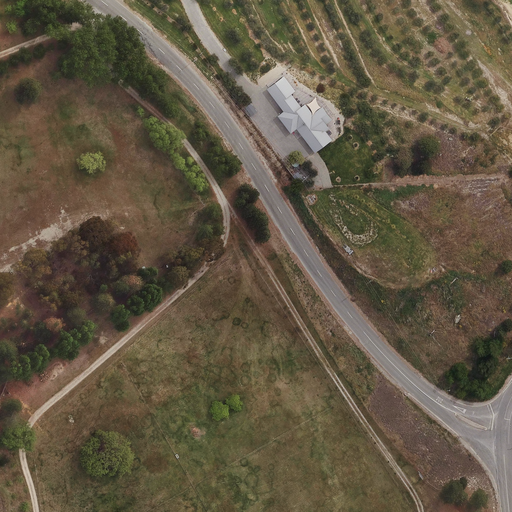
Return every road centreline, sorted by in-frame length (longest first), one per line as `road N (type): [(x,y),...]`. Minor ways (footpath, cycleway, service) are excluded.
road 1 (unclassified): [(503,429),(456,415),(386,357),(306,253),(220,113),(183,69),(102,0)]
road 2 (track): [(421,511),(222,200)]
